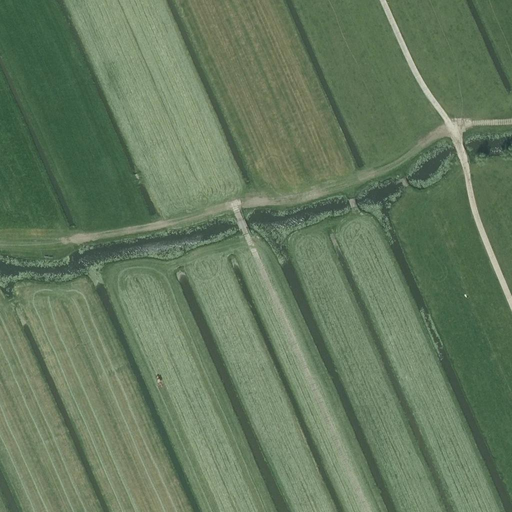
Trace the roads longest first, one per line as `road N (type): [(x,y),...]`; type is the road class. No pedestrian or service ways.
road 1 (track): [(95,233),(343,183),(453,128),(477,218),(511,301)]
road 2 (track): [(366,511),(234,202)]
road 3 (track): [(383,0),(424,88),(453,128),(511,121)]
